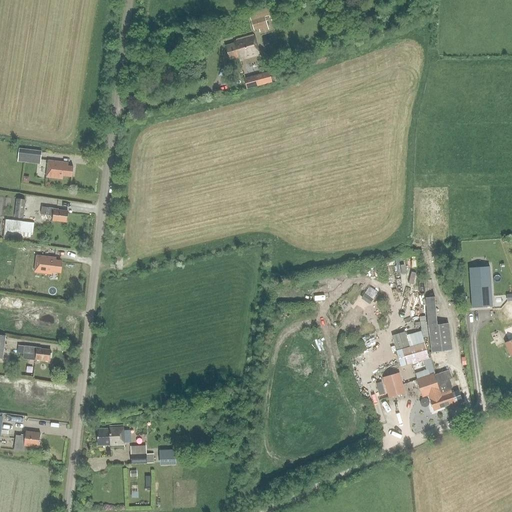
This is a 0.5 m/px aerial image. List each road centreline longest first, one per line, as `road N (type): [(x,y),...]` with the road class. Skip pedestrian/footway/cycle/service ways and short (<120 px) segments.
road 1 (unclassified): [(68,511),(129,0)]
road 2 (unclassified): [(263,511),(511,396)]
